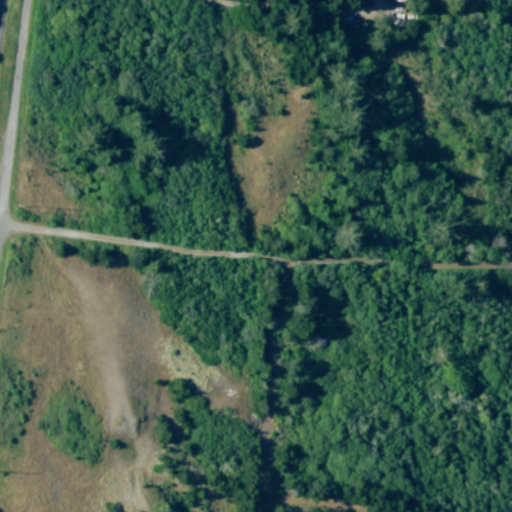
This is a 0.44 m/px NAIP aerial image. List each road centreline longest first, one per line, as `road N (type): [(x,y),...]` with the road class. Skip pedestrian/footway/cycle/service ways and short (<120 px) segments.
road 1 (residential): [(511,264),(293,265),(0,224)]
road 2 (residential): [(511,12),(205,0)]
road 3 (residential): [(260,511),(293,265)]
road 4 (residential): [(32,0),(0,233)]
